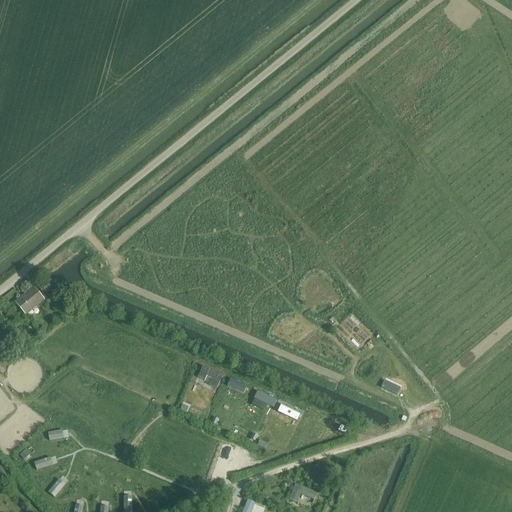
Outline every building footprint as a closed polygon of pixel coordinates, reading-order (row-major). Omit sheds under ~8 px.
[(34,288),(15,303),(25,316),(44,301),(34,288)] [(53,293),(45,299),(49,304),(57,297),(53,293)] [(202,372),(197,384),(213,391),(219,379),(202,372)] [(279,403),(276,410),(295,419),(298,411),(279,403)] [(61,432),(48,434),(49,442),(63,439),(61,432)] [(49,459),(34,464),(36,471),(52,466),(49,459)] [(290,475),(285,485),(291,488),(296,478),(290,475)] [(58,481),(48,493),(54,498),(64,486),(58,481)] [(317,492),(295,484),(288,500),(297,503),(300,494),(314,500),(317,492)] [(264,495),(262,501),(268,504),(270,498),(264,495)] [(131,511),(131,498),(123,498),(123,511),(131,511)] [(248,499),(242,511),(251,511),(256,502),(248,499)]
